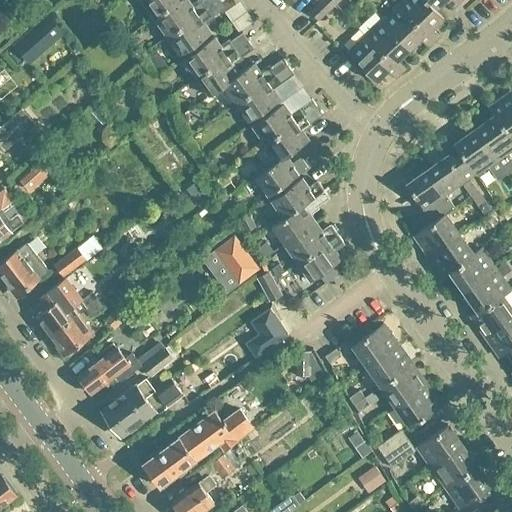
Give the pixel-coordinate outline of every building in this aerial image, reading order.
[(142,0),(155,18),(180,0),(142,0)] [(168,35),(218,0),(200,0),(193,6),(188,0),(180,0),(155,18),(168,35)] [(212,32),(204,22),(225,7),(220,0),(218,0),(168,35),(181,54),(212,32)] [(329,10),(335,3),(332,0),(320,0),(320,1),(329,10)] [(444,17),(436,9),(436,10),(426,0),(401,0),(398,3),(434,41),(439,36),(432,28),(444,17)] [(460,2),(458,0),(426,0),(436,10),(436,9),(445,0),(447,0),(454,7),(460,2)] [(434,41),(398,3),(381,19),(410,49),(421,38),(428,46),(434,41)] [(229,25),(245,15),(240,6),(223,15),(229,25)] [(399,59),(410,49),(381,19),(365,34),(401,72),(406,67),(399,59)] [(197,76),(248,40),(243,32),(222,46),(214,36),(184,58),(197,76)] [(401,72),(365,34),(347,51),(376,81),(388,70),(395,77),(401,72)] [(22,74),(37,91),(75,57),(60,40),(22,74)] [(240,73),(240,72),(233,63),(254,48),(248,40),(197,76),(210,95),(224,84),(240,73)] [(237,102),(288,65),(283,57),(262,72),(255,62),(240,72),(240,73),(224,84),(237,102)] [(280,98),(273,88),(294,73),(288,65),(237,102),(249,120),(280,98)] [(511,94),(510,92),(490,107),(495,114),(496,114),(511,137),(511,136),(511,94)] [(265,143),(317,106),(312,98),(291,112),(283,102),(252,124),(265,143)] [(310,139),(302,129),(323,114),(317,106),(265,143),(278,160),(278,161),(287,154),(287,155),(310,139)] [(511,148),(511,136),(511,137),(496,114),(495,114),(475,128),(497,159),(507,173),(511,169),(511,160),(506,152),(511,148)] [(0,148),(0,149),(21,130),(10,118),(0,126),(0,148)] [(497,159),(475,128),(455,143),(458,147),(455,149),(453,151),(470,175),(472,173),(475,171),(476,173),(488,165),(498,180),(507,173),(497,159)] [(470,175),(453,151),(428,169),(445,193),(470,175)] [(55,168),(43,153),(17,176),(30,191),(55,168)] [(300,173),(309,167),(303,158),(294,164),(287,155),(287,154),(278,161),(278,160),(255,176),(269,195),(300,173)] [(445,193),(428,169),(407,184),(404,179),(396,184),(404,195),(411,189),(433,221),(434,221),(445,213),(455,207),(445,193)] [(227,173),(217,179),(223,187),(232,180),(227,173)] [(284,218),(324,189),(319,181),(310,187),(302,177),(271,199),(284,217),(284,218)] [(198,179),(186,188),(200,205),(211,197),(198,179)] [(478,190),(471,179),(464,184),(471,195),(478,190)] [(316,222),(309,212),(330,197),(324,189),(284,218),(284,217),(272,225),(285,244),(316,222)] [(22,223),(8,203),(0,192),(0,240),(12,231),(12,230),(22,223)] [(478,204),(485,215),(492,210),(485,199),(478,204)] [(500,221),(492,210),(485,215),(493,226),(500,221)] [(237,217),(245,231),(256,225),(248,211),(237,217)] [(459,233),(445,213),(434,221),(433,221),(414,234),(429,255),(459,233)] [(298,262),(338,233),(332,225),(323,231),(316,222),(285,244),(298,262)] [(178,231),(164,243),(172,254),(187,241),(178,231)] [(332,265),(342,258),(335,248),(344,241),(338,233),(298,262),(311,280),(317,275),(323,284),(338,273),(332,265)] [(474,253),(473,253),(459,233),(429,255),(443,275),(451,270),(451,269),(474,253)] [(102,246),(93,234),(55,264),(65,275),(87,258),(102,246)] [(234,234),(214,249),(239,283),(260,268),(234,234)] [(51,270),(28,241),(0,263),(0,269),(3,273),(2,274),(13,287),(14,287),(20,294),(51,270)] [(258,247),(264,255),(272,249),(266,241),(258,247)] [(465,289),(496,268),(481,247),(473,253),(474,253),(451,269),(451,270),(465,289)] [(280,261),(271,266),(276,275),(284,270),(280,261)] [(479,310),(486,305),(502,293),(502,294),(510,288),(501,276),(511,269),(505,261),(496,268),(465,289),(479,309),(479,310)] [(282,293),(270,270),(259,276),(271,299),(282,293)] [(85,308),(102,296),(96,288),(82,299),(66,277),(41,295),(48,305),(37,314),(39,317),(38,319),(43,326),(45,325),(51,334),(78,314),(85,308)] [(306,315),(326,303),(318,291),(298,303),(306,315)] [(486,335),(511,316),(511,307),(502,294),(502,293),(486,305),(479,310),(479,309),(471,315),(486,335)] [(91,315),(107,303),(102,296),(85,308),(91,315)] [(230,296),(188,327),(197,339),(239,308),(230,296)] [(115,327),(130,313),(123,304),(107,319),(115,327)] [(259,333),(246,342),(255,356),(288,334),(288,333),(279,320),(270,307),(250,320),(259,333)] [(93,334),(78,314),(51,334),(57,342),(57,344),(62,352),(64,351),(66,354),(93,334)] [(511,346),(511,316),(486,335),(500,356),(508,350),(507,350),(511,346)] [(368,365),(398,343),(384,323),(353,344),(368,365)] [(161,341),(150,349),(154,355),(165,347),(161,341)] [(382,385),(412,363),(398,343),(368,365),(382,385)] [(132,351),(125,357),(116,345),(104,354),(78,374),(80,378),(80,381),(84,385),(86,386),(91,392),(115,374),(121,381),(142,364),(132,351)] [(152,376),(175,358),(167,348),(144,366),(152,376)] [(330,363),(341,355),(336,348),(325,355),(330,363)] [(296,350),(295,375),(308,375),(311,379),(322,372),(310,352),(310,351),(296,350)] [(396,405),(426,384),(412,363),(382,385),(396,405)] [(135,425),(172,397),(175,401),(185,394),(172,377),(155,390),(109,424),(113,430),(119,430),(122,435),(128,430),(129,431),(136,426),(135,425)] [(109,424),(155,390),(147,379),(139,384),(138,383),(115,399),(114,398),(108,403),(109,404),(103,409),(107,414),(106,420),(109,424)] [(410,426),(441,404),(426,384),(396,405),(410,426)] [(364,396),(360,390),(349,397),(354,404),(364,396)] [(354,404),(360,412),(370,404),(364,396),(354,404)] [(186,467),(219,443),(224,450),(255,428),(242,409),(225,421),(217,410),(144,463),(160,486),(176,474),(179,477),(188,471),(186,467)] [(432,466),(462,444),(448,424),(417,445),(432,466)] [(377,445),(385,456),(409,439),(401,429),(377,445)] [(416,450),(409,439),(385,456),(392,467),(416,450)] [(446,486),(477,464),(462,444),(432,466),(446,486)] [(206,491),(216,484),(210,475),(217,470),(222,477),(239,464),(228,449),(211,462),(210,461),(198,470),(204,477),(171,501),(179,511),(200,511),(214,502),(206,491)] [(461,506),(491,485),(477,464),(446,486),(461,506)] [(374,465),(357,477),(368,492),(385,480),(374,465)] [(0,505),(15,495),(13,492),(16,491),(10,482),(8,482),(1,473),(0,473),(0,505)] [(265,511),(287,511),(293,508),(305,499),(299,490),(293,495),(292,493),(265,511)] [(414,509),(424,502),(419,495),(408,502),(414,509)] [(403,511),(392,496),(385,500),(393,511),(403,511)]
